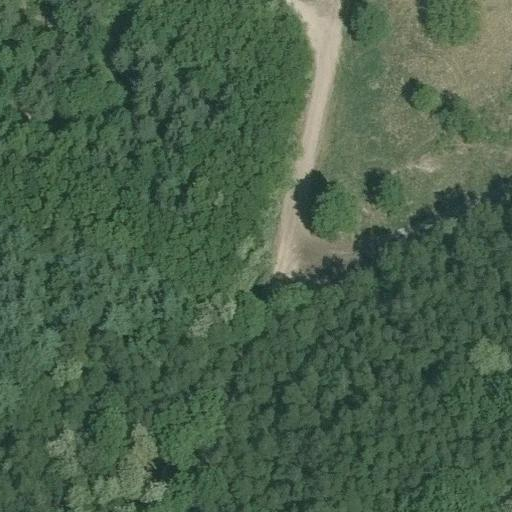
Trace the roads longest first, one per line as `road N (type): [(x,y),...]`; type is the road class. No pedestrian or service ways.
road 1 (track): [(194,0),(305,40),(320,54),(329,85),(290,254),(196,511)]
road 2 (track): [(511,189),(369,256),(328,261),(290,254)]
